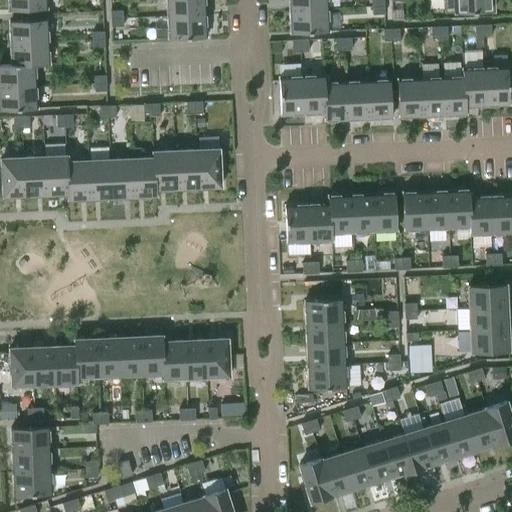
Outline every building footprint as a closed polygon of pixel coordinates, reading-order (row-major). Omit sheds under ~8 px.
[(46,9),(46,0),(7,0),(8,11),(46,9)] [(166,0),(167,16),(205,14),(204,0),(166,0)] [(288,0),(289,10),(327,9),(326,0),(288,0)] [(492,0),(443,0),(444,13),(493,11),(492,0)] [(384,6),(372,6),(372,14),(384,14),(384,6)] [(327,9),(289,10),(290,33),(328,31),(327,9)] [(122,10),(110,11),(111,18),(123,18),(122,10)] [(205,14),(167,16),(168,39),(206,37),(205,14)] [(123,18),(111,18),(111,26),(123,26),(123,18)] [(48,42),(47,19),(9,21),(10,43),(48,42)] [(482,24),(474,25),(475,37),(483,36),(482,24)] [(490,24),(482,24),(483,36),(491,36),(490,24)] [(438,26),(431,27),(431,39),(439,38),(438,26)] [(446,26),(438,26),(439,38),(447,38),(446,26)] [(391,28),(383,29),(383,41),(391,40),(391,28)] [(398,28),(391,28),(391,40),(399,40),(398,28)] [(104,31),(92,31),(92,39),(104,39),(104,31)] [(350,37),(343,38),(343,50),(351,49),(350,37)] [(343,38),(335,38),(336,50),(343,50),(343,38)] [(104,39),(92,39),(93,47),(104,47),(104,39)] [(307,39),(300,40),(300,51),(308,51),(307,39)] [(300,40),(292,40),(292,52),(300,51),(300,40)] [(48,45),(48,42),(10,43),(11,65),(0,65),(49,63),(48,45)] [(280,44),(271,45),(271,55),(281,55),(280,44)] [(49,64),(49,63),(0,65),(0,87),(36,86),(35,65),(49,64)] [(484,67),(462,68),(465,114),(465,106),(486,105),(484,67)] [(507,67),(484,67),(486,105),(508,104),(508,101),(507,67)] [(462,76),(441,77),(443,115),(465,114),(462,68),(462,76)] [(324,74),(323,75),(325,120),(347,119),(345,81),(324,82),(324,74)] [(106,75),(94,75),(94,83),(106,82),(106,75)] [(323,75),(301,76),(302,114),(324,113),(324,120),(325,120),(323,75)] [(301,76),(278,77),(280,111),(280,115),(302,114),(301,76)] [(441,77),(419,78),(421,116),(443,115),(441,77)] [(419,78),(397,79),(398,107),(398,117),(421,116),(419,78)] [(389,79),(367,80),(369,118),(391,117),(391,114),(390,107),(389,79)] [(367,80),(345,81),(347,119),(369,118),(367,80)] [(106,82),(94,83),(94,91),(106,91),(106,82)] [(0,110),(37,108),(36,86),(0,87),(0,110)] [(193,101),(185,102),(186,114),(194,113),(193,101)] [(194,101),(194,113),(202,113),(202,101),(194,101)] [(150,103),(142,104),(143,116),(151,115),(150,103)] [(158,103),(150,103),(151,115),(159,115),(158,103)] [(107,105),(99,105),(99,117),(107,117),(107,105)] [(115,105),(107,105),(107,117),(115,117),(115,105)] [(64,126),(64,114),(56,115),(56,127),(64,126)] [(72,126),(72,114),(64,114),(64,126),(72,126)] [(21,128),(20,116),(13,117),(13,129),(21,128)] [(29,128),(28,116),(20,116),(21,128),(29,128)] [(219,163),(218,148),(197,149),(199,188),(220,187),(220,173),(220,163),(219,163)] [(199,188),(197,149),(175,150),(177,189),(199,188)] [(177,189),(175,150),(153,151),(155,190),(177,189)] [(155,190),(153,151),(152,151),(152,157),(132,158),(134,196),(155,196),(155,190)] [(68,200),(65,155),(44,156),(45,195),(67,194),(67,200),(68,200)] [(90,199),(88,160),(67,161),(66,155),(65,155),(68,200),(90,199)] [(45,195),(44,156),(22,157),(23,196),(45,195)] [(23,196),(22,157),(0,158),(0,164),(1,196),(23,196)] [(134,196),(132,158),(110,159),(112,198),(134,196)] [(112,198),(110,159),(88,160),(90,199),(112,198)] [(470,235),(468,189),(446,190),(447,228),(462,227),(469,227),(469,233),(469,235),(470,235)] [(492,234),(491,195),(469,196),(468,189),(470,235),(492,234)] [(447,228),(446,190),(424,191),(425,229),(447,228)] [(425,229),(424,191),(402,192),(403,230),(425,229)] [(394,192),(372,193),(374,231),(396,230),(394,192)] [(374,231),(372,193),(350,194),(352,232),(374,231)] [(352,232),(350,194),(328,195),(330,241),(331,241),(331,233),(348,233),(352,232)] [(511,194),(491,195),(492,234),(511,232),(511,194)] [(330,241),(328,195),(327,195),(328,203),(306,204),(308,242),(330,241)] [(308,242),(306,204),(284,205),(285,224),(286,243),(308,242)] [(493,265),(492,253),(484,254),(485,266),(493,265)] [(500,253),(492,253),(493,265),(501,265),(500,253)] [(449,267),(449,255),(441,256),(441,268),(449,267)] [(457,255),(449,255),(449,267),(457,267),(457,255)] [(402,269),(401,257),(393,258),(394,270),(402,269)] [(409,257),(401,257),(402,269),(410,269),(409,257)] [(361,259),(353,260),(353,272),(361,271),(361,259)] [(353,272),(353,260),(345,260),(346,272),(353,272)] [(317,261),(309,262),(310,274),(318,273),(317,261)] [(310,274),(309,262),(302,262),(302,274),(310,274)] [(506,284),(467,286),(468,307),(507,306),(506,284)] [(304,312),(305,322),(343,321),(342,299),(304,300),(304,312)] [(416,303),(404,303),(404,311),(416,311),(416,303)] [(507,306),(468,307),(469,329),(508,327),(507,306)] [(397,319),(397,311),(385,311),(385,319),(397,319)] [(416,318),(416,311),(404,311),(404,319),(416,318)] [(398,326),(397,319),(385,319),(386,327),(398,326)] [(344,343),(343,321),(305,322),(306,344),(344,343)] [(508,327),(469,329),(470,351),(509,349),(508,327)] [(417,332),(405,333),(405,341),(417,340),(417,332)] [(163,379),(161,335),(139,336),(141,374),(150,374),(162,373),(162,379),(163,379)] [(185,378),(183,340),(162,341),(161,335),(163,379),(185,378)] [(141,374),(139,336),(118,337),(119,375),(141,374)] [(119,375),(118,337),(96,338),(97,376),(119,375)] [(97,376),(96,338),(74,339),(76,383),(77,383),(76,377),(97,376)] [(227,338),(205,339),(207,377),(229,376),(227,338)] [(76,383),(74,339),(73,339),(73,345),(52,346),(54,384),(76,383)] [(207,377),(205,339),(183,340),(185,378),(207,377)] [(345,365),(344,343),(306,344),(307,366),(345,365)] [(429,345),(409,346),(410,371),(430,370),(429,345)] [(54,384),(52,346),(30,347),(32,385),(54,384)] [(32,385),(30,347),(8,348),(10,386),(32,385)] [(399,362),(399,354),(387,354),(387,362),(399,362)] [(400,369),(399,362),(387,362),(388,370),(400,369)] [(345,365),(307,366),(308,389),(346,387),(346,386),(360,385),(359,365),(345,366),(345,365)] [(484,379),(480,367),(473,370),(476,381),(484,379)] [(476,381),(473,370),(465,372),(469,384),(476,381)] [(443,392),(439,380),(431,382),(435,394),(443,392)] [(435,394),(431,382),(424,385),(427,396),(435,394)] [(388,388),(392,400),(399,397),(396,386),(388,388)] [(380,391),(384,402),(392,400),(388,388),(380,391)] [(312,394),(295,394),(296,402),(312,402),(312,394)] [(511,420),(506,401),(485,407),(497,445),(511,440),(511,420)] [(243,402),(236,403),(236,416),(244,415),(243,402)] [(15,404),(0,404),(0,417),(16,417),(15,404)] [(360,417),(357,405),(349,408),(352,419),(360,417)] [(78,418),(77,406),(69,406),(70,418),(78,418)] [(42,407),(34,408),(35,420),(43,419),(42,407)] [(208,407),(208,419),(216,419),(216,407),(208,407)] [(497,445),(485,407),(483,408),(484,409),(465,415),(476,450),(495,444),(495,445),(497,445)] [(35,420),(34,408),(27,408),(27,420),(35,420)] [(187,420),(186,408),(178,408),(179,421),(187,420)] [(194,408),(186,408),(187,420),(195,420),(194,408)] [(352,419),(349,408),(341,410),(345,422),(352,419)] [(143,422),(142,410),(134,410),(135,423),(143,422)] [(151,410),(142,410),(143,422),(151,422),(151,410)] [(99,412),(100,424),(108,423),(107,411),(99,412)] [(91,412),(92,424),(95,424),(100,424),(99,412),(91,412)] [(476,450),(465,415),(458,417),(444,421),(455,457),(475,450),(476,450)] [(308,421),(311,432),(319,430),(316,418),(308,421)] [(300,423),(304,434),(311,432),(308,421),(300,423)] [(455,457),(444,421),(423,428),(434,463),(455,457)] [(92,424),(83,425),(83,433),(95,432),(95,424),(92,424)] [(49,449),(48,426),(10,428),(11,450),(49,449)] [(434,463),(423,428),(402,434),(414,471),(423,468),(422,467),(434,463)] [(414,471),(402,434),(381,441),(392,476),(404,472),(404,474),(414,471)] [(392,476),(381,441),(360,447),(372,482),(392,476)] [(372,482),(360,447),(340,453),(351,489),(357,487),(372,482)] [(50,471),(49,449),(11,450),(12,473),(50,471)] [(351,489),(340,453),(321,459),(320,458),(318,459),(330,496),(332,496),(332,495),(351,489)] [(193,462),(197,473),(204,471),(201,459),(193,462)] [(330,496),(318,459),(298,465),(309,503),(330,496)] [(97,468),(97,460),(85,461),(86,469),(97,468)] [(127,460),(116,464),(121,479),(132,475),(127,460)] [(186,464),(189,476),(197,473),(193,462),(186,464)] [(98,476),(97,468),(86,469),(86,477),(98,476)] [(51,493),(50,471),(12,473),(13,495),(51,493)] [(163,484),(159,472),(152,475),(155,486),(163,484)] [(155,486),(152,475),(144,477),(148,488),(155,486)] [(122,497),(118,485),(111,487),(114,499),(122,497)] [(114,499),(111,487),(103,490),(106,501),(114,499)] [(232,511),(225,488),(204,495),(209,511),(232,511)] [(209,511),(204,495),(202,495),(203,496),(183,502),(186,511),(209,511)] [(80,509),(77,498),(69,500),(73,511),(80,509)] [(71,511),(73,511),(69,500),(61,503),(64,511),(71,511)] [(186,511),(183,502),(162,509),(163,511),(186,511)]
